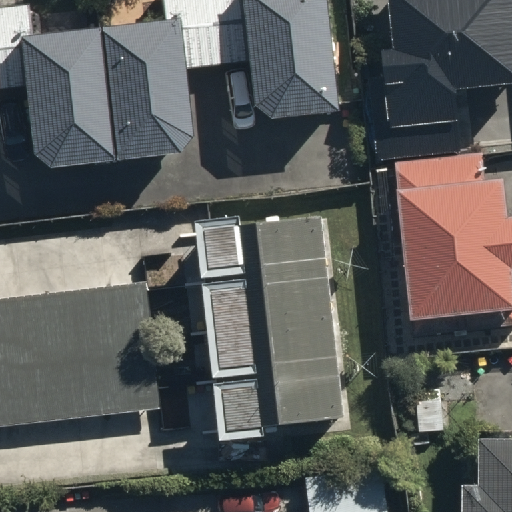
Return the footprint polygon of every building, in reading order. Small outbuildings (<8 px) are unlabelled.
[(162,0),(166,28),(31,43),(27,10),(0,12),(0,93),(26,91),(33,163),(51,176),(181,162),(191,145),(184,73),(247,66),(253,115),(269,129),(337,120),(323,0),(162,0)] [(466,128),(463,99),(511,93),(511,0),(393,0),(400,59),(385,61),(394,137),(466,128)] [(511,321),(511,220),(509,187),(487,189),(484,157),(398,166),(401,198),(403,198),(417,331),(511,321)] [(268,438),(351,429),(328,218),(245,227),(268,438)] [(0,302),(0,430),(164,412),(149,285),(0,302)] [(468,495),(467,511),(511,511),(511,448),(487,449),(486,495),(468,495)] [(309,480),(312,511),(389,511),(384,471),(309,480)]
